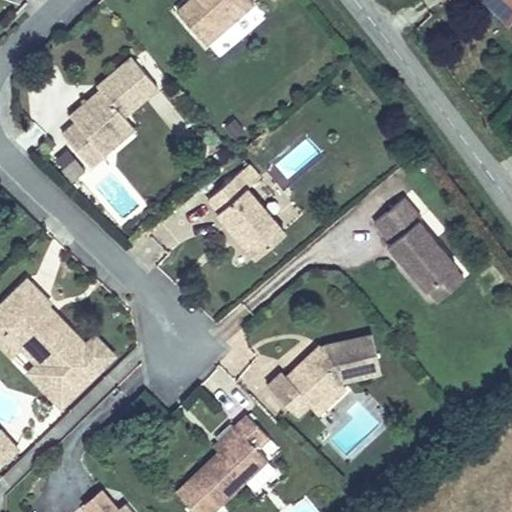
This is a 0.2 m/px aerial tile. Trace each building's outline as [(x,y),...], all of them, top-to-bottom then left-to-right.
[(210,46),(257,2),(254,0),(196,0),(182,13),(210,46)] [(511,0),(469,0),(497,30),(511,16),(511,17),(511,0)] [(102,148),(133,123),(127,116),(161,87),(132,53),(97,82),(100,86),(72,112),(77,118),(63,130),(92,167),(107,153),(102,148)] [(107,153),(137,128),(133,123),(102,148),(107,153)] [(262,175),(250,162),(210,196),(224,210),(222,212),(261,256),(290,231),(251,186),(262,175)] [(407,197),(377,222),(394,242),(390,245),(429,291),(459,265),(421,220),(425,217),(407,197)] [(437,301),(467,275),(459,265),(429,291),(437,301)] [(87,339),(53,307),(57,303),(27,274),(0,300),(0,332),(8,332),(21,345),(38,362),(52,377),(42,386),(65,407),(120,354),(96,331),(87,339)] [(310,405),(336,382),(344,381),(383,373),(374,330),(320,342),(287,373),(283,369),(266,384),(300,416),(310,405)] [(21,345),(8,332),(0,332),(0,342),(12,354),(21,345)] [(52,377),(38,362),(28,371),(42,386),(52,377)] [(321,414),(349,387),(344,381),(336,382),(310,405),(321,414)] [(195,511),(215,511),(270,460),(257,446),(272,433),(251,413),(240,425),(245,429),(174,489),(195,511)] [(24,446),(7,427),(0,434),(17,452),(24,446)] [(17,452),(0,434),(0,454),(7,462),(17,452)] [(111,511),(119,506),(101,485),(81,502),(90,511),(111,511)] [(135,511),(126,500),(119,506),(111,511),(135,511)]
